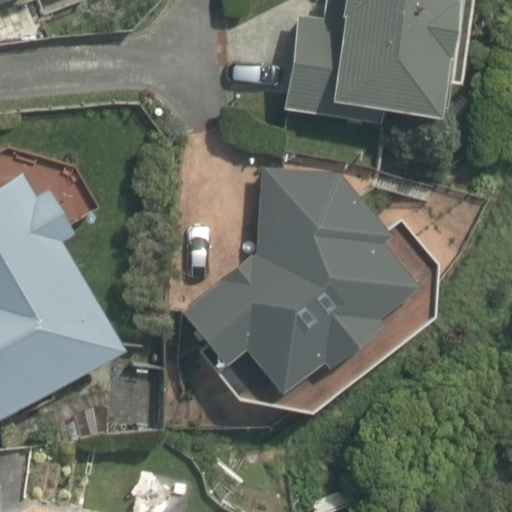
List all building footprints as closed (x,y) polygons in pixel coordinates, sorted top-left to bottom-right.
[(6,0),(11,14),(54,0),(6,0)] [(302,18),(292,112),(351,118),(353,102),(479,116),(491,0),(364,0),(362,25),(302,18)] [(376,185),(280,170),(268,178),(266,263),(184,319),(228,377),(264,349),(299,395),(335,368),(343,379),(458,292),(376,185)] [(71,231),(89,222),(71,188),(53,198),(41,175),(0,197),(0,429),(138,354),(71,231)] [(64,511),(24,503),(22,511),(64,511)]
